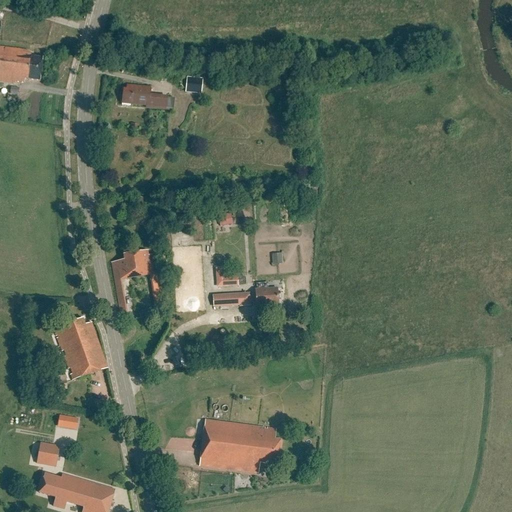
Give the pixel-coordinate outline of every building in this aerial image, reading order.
[(0,48),(0,83),(16,85),(17,83),(26,84),(26,80),(41,82),(44,58),(33,57),(29,52),(0,48)] [(203,80),(187,78),(185,93),(201,95),(203,80)] [(150,98),(150,90),(127,87),(126,91),(123,91),(123,93),(121,94),(121,97),(122,99),(122,101),(131,102),(131,106),(147,108),(146,110),(174,113),(174,108),(169,100),(150,98)] [(21,98),(22,89),(13,88),(12,97),(21,98)] [(218,227),(232,226),(231,215),(218,216),(218,227)] [(122,257),(123,263),(119,264),(121,281),(154,275),(151,256),(148,257),(147,252),(122,257)] [(271,255),(272,265),(281,264),(281,254),(271,255)] [(215,287),(237,286),(237,276),(225,277),(224,268),(214,268),(215,287)] [(255,291),(256,308),(278,307),(277,289),(255,291)] [(212,298),(213,307),(239,305),(239,308),(251,307),(251,295),(242,296),(212,298)] [(83,319),(54,329),(60,346),(61,346),(73,380),(108,368),(92,323),(86,325),(83,319)] [(67,393),(66,378),(52,379),(53,394),(67,393)] [(280,443),(275,443),(276,432),(205,423),(199,469),(258,477),(259,465),(277,468),(280,443)] [(42,446),(38,465),(55,468),(58,449),(42,446)] [(45,474),(39,494),(55,499),(53,507),(64,510),(66,503),(83,508),(82,511),(108,511),(115,491),(62,475),(61,479),(45,474)]
